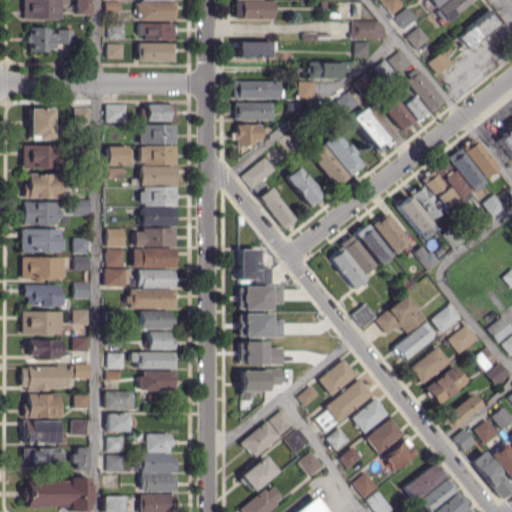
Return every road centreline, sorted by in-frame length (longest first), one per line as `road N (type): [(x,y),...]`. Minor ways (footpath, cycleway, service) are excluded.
road 1 (residential): [(207,0),(206,511)]
road 2 (residential): [(493,511),(286,253)]
road 3 (residential): [(286,253),(511,74)]
road 4 (residential): [(0,82),(207,82)]
road 5 (residential): [(207,161),(286,253)]
